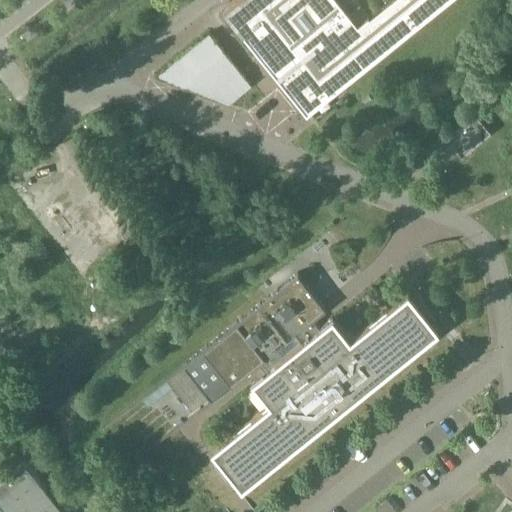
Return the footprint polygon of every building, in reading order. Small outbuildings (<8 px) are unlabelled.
[(234,0),(224,8),(306,110),(442,0),(234,0)] [(209,31),(156,74),(229,103),(252,85),(209,31)] [(474,112),(446,136),(461,155),(490,132),(474,112)] [(231,324),(182,364),(182,365),(202,390),(203,391),(207,396),(209,399),(210,400),(258,362),(265,369),(252,380),(253,382),(269,402),(211,448),(216,455),(215,456),(214,457),(214,458),(214,459),(214,460),(214,461),(214,462),(215,463),(216,464),(217,465),(218,465),(219,465),(220,465),(221,465),(222,465),(223,465),(224,464),(229,470),(224,474),(238,492),(243,488),(241,486),(437,328),(432,322),(433,321),(434,320),(434,319),(435,318),(435,317),(435,316),(434,315),(434,314),(433,313),(432,312),(431,312),(430,311),(429,311),(428,311),(427,311),(426,312),(425,312),(424,313),(420,307),(425,303),(411,285),(406,289),(408,291),(407,291),(389,306),(350,337),(334,318),(332,315),(319,326),(313,318),(326,308),(297,272),(266,296),(231,324)] [(182,365),(167,377),(192,409),(207,396),(203,391),(202,390),(182,365)] [(0,500),(9,511),(67,511),(24,457),(0,476),(0,500)] [(85,497),(73,507),(76,511),(95,511),(96,511),(85,497)]
